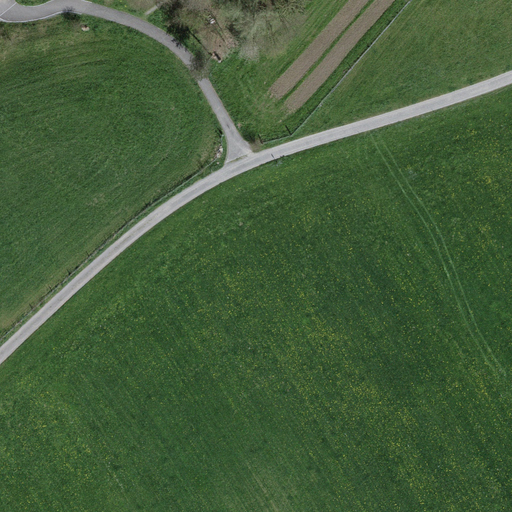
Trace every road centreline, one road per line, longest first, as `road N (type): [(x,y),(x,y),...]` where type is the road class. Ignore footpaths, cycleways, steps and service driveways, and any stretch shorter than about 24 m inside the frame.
road 1 (track): [(0,356),(148,220),(240,164),(511,76)]
road 2 (residential): [(49,0),(143,29),(190,60),(234,129),(240,164)]
